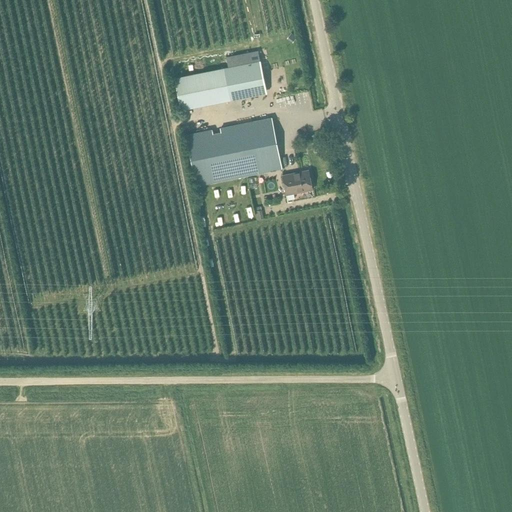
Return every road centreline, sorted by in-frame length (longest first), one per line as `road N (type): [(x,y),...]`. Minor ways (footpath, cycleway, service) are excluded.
road 1 (unclassified): [(0,382),(396,378)]
road 2 (unclassified): [(396,378),(314,0)]
road 3 (unclassified): [(424,511),(396,378)]
